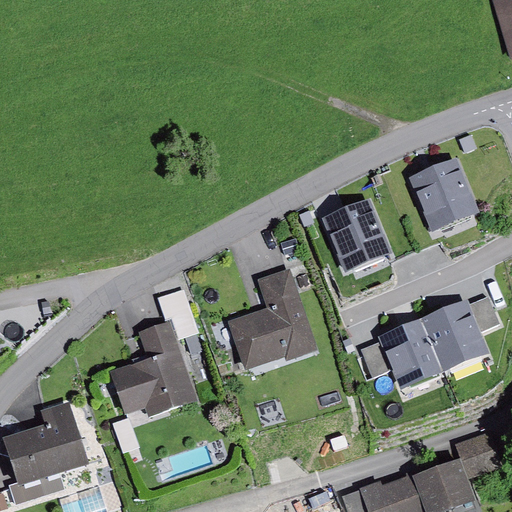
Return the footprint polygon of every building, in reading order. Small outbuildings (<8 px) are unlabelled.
[(511,0),(498,0),(511,49),(511,0)] [(457,160),(409,180),(432,234),(480,214),(457,160)] [(369,201),(323,220),(345,274),(391,255),(369,201)] [(290,272),(258,282),(267,312),(230,323),(246,373),(315,351),(290,272)] [(185,292),(163,300),(179,342),(201,334),(185,292)] [(467,303),(423,321),(446,375),(492,356),(483,334),(499,328),(488,301),(470,308),(467,303)] [(381,344),(364,351),(375,377),(395,369),(404,392),(446,375),(423,321),(423,319),(378,337),(381,344)] [(149,360),(109,373),(125,418),(148,411),(152,421),(196,406),(169,324),(140,334),(149,360)] [(46,428),(6,440),(20,485),(11,488),(16,504),(65,489),(62,478),(90,469),(70,404),(42,413),(46,428)] [(458,447),(472,481),(511,464),(511,462),(499,430),(458,447)] [(475,511),(461,468),(414,484),(423,511),(475,511)] [(381,487),(343,500),(346,511),(423,511),(414,484),(413,480),(383,490),(381,487)] [(12,492),(0,493),(0,509),(15,508),(12,492)] [(329,494),(316,498),(320,511),(334,508),(329,494)]
